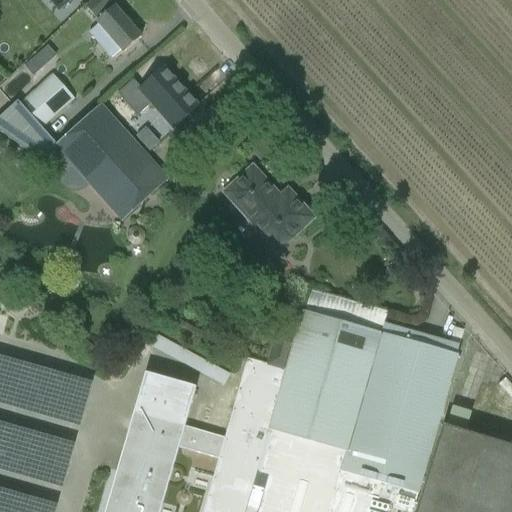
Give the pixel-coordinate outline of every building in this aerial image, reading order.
[(47,0),(59,12),(72,0),(47,0)] [(94,0),(85,8),(97,22),(112,9),(104,0),(94,0)] [(123,55),(126,52),(141,39),(114,7),(112,9),(97,22),(95,24),(98,26),(89,34),(111,60),(120,52),(123,55)] [(47,65),(56,57),(48,47),(39,55),(47,65)] [(135,116),(151,103),(174,129),(197,108),(163,70),(141,90),(132,80),(121,90),(116,94),(135,116)] [(41,130),(74,100),(53,77),(20,106),(17,103),(0,118),(0,134),(38,165),(42,161),(57,147),(56,145),(41,130)] [(173,175),(106,101),(56,145),(57,147),(42,161),(55,175),(76,156),(128,215),(173,175)] [(252,170),(237,184),(224,196),(275,253),(312,220),(296,203),(288,210),(252,170)] [(387,317),(388,314),(309,292),(304,311),(296,338),(276,332),(271,351),(274,352),(289,356),(285,371),(269,367),(248,360),(224,442),(134,415),(106,511),(392,511),(393,510),(398,511),(414,511),(453,376),(458,357),(456,357),(382,335),(385,325),(387,317)] [(23,310),(2,295),(0,298),(0,307),(16,319),(23,310)] [(160,338),(154,347),(186,364),(191,354),(160,338)] [(511,511),(511,447),(444,427),(438,446),(417,511),(511,511)]
